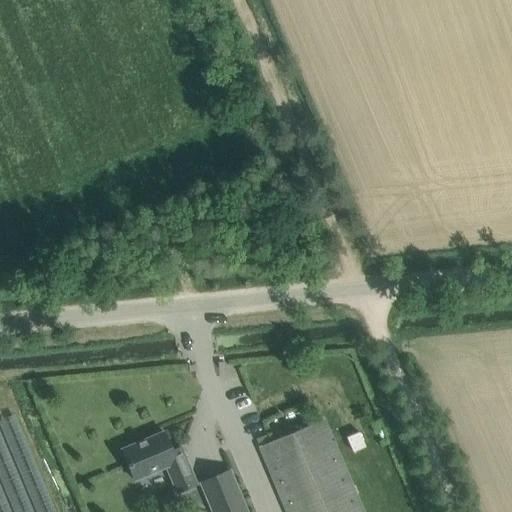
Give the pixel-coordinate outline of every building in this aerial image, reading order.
[(333,362),(339,376),(352,371),(346,357),(333,362)] [(323,419),(260,446),(268,465),(287,511),(362,511),(325,423),(323,419)] [(197,487),(189,465),(181,447),(172,451),(163,431),(121,449),(134,481),(166,468),(177,495),(197,487)] [(202,484),(213,511),(250,511),(235,471),(202,484)] [(56,511),(46,485),(36,489),(38,493),(41,491),(48,506),(44,507),(46,511),(56,511)]
